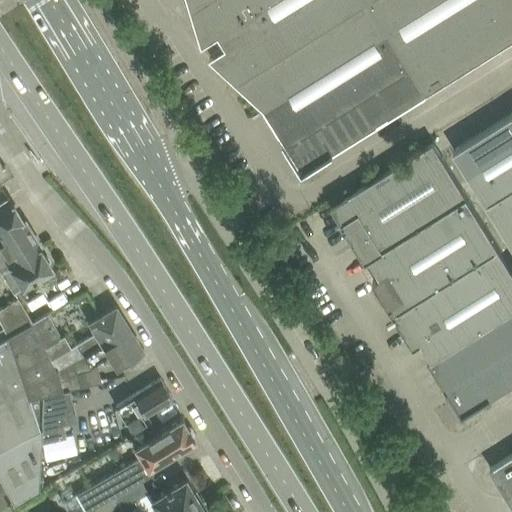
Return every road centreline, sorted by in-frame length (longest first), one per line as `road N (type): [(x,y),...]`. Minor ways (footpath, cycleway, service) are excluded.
road 1 (primary): [(0,50),(299,511)]
road 2 (unclassified): [(0,119),(47,198),(119,275),(265,511)]
road 3 (residential): [(394,511),(189,170),(146,159)]
road 4 (primary): [(351,511),(146,159)]
road 5 (primary): [(146,159),(47,0)]
